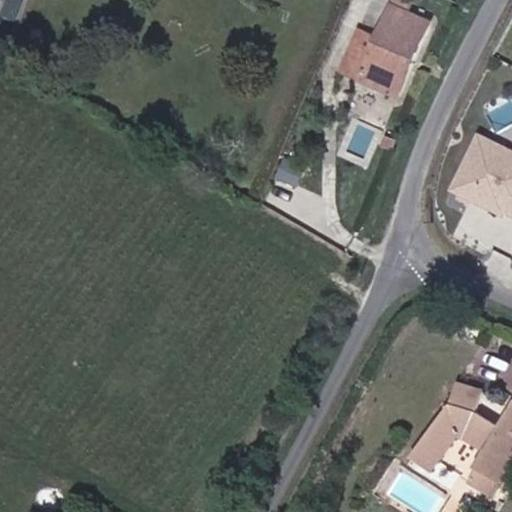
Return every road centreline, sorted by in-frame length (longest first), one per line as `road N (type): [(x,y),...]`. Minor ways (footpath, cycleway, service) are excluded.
road 1 (unclassified): [(262,511),(413,232)]
road 2 (residential): [(413,232),(421,156),(504,0)]
road 3 (residential): [(511,301),(476,285),(413,232)]
